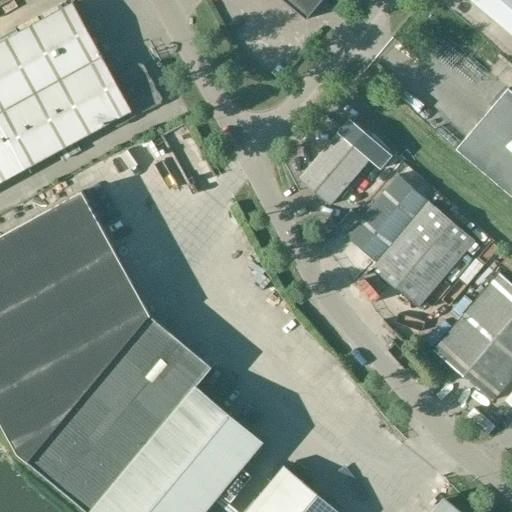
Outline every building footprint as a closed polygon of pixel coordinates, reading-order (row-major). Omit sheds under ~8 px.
[(283,0),(307,21),(324,0),(283,0)] [(511,0),(469,0),(511,36),(511,0)] [(0,43),(0,182),(110,123),(113,127),(118,128),(128,122),(150,110),(161,105),(163,100),(159,92),(158,92),(155,87),(151,78),(150,79),(147,73),(148,73),(144,65),(139,64),(128,69),(129,70),(114,78),(74,3),(0,43)] [(511,90),(508,88),(456,150),(511,197),(511,90)] [(331,206),(370,160),(339,133),(300,179),(331,206)] [(168,137),(156,144),(169,166),(181,160),(168,137)] [(476,241),(400,176),(347,237),(378,264),(373,270),(419,309),(476,241)] [(82,192),(0,236),(0,419),(19,453),(28,464),(151,316),(82,192)] [(493,403),(511,380),(511,285),(500,275),(434,352),(493,403)] [(151,316),(28,464),(86,511),(221,511),(230,502),(231,503),(253,477),(243,468),(263,443),(197,387),(212,368),(151,316)] [(460,511),(444,499),(433,511),(337,511),(284,468),(247,511),(460,511)]
